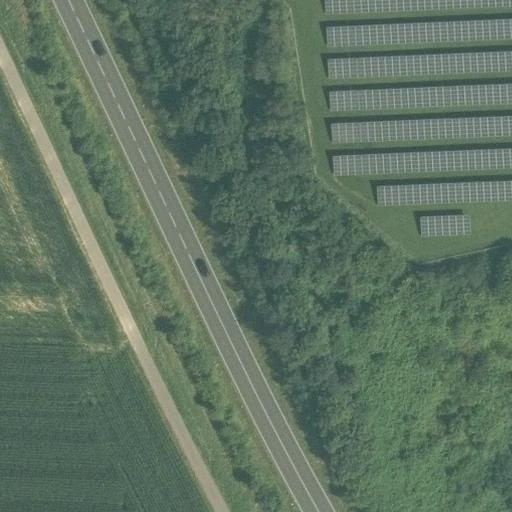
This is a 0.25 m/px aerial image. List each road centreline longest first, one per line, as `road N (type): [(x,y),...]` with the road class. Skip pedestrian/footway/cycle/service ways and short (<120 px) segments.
road 1 (secondary): [(310,511),(155,215),(56,0)]
road 2 (track): [(241,511),(155,383),(0,53)]
